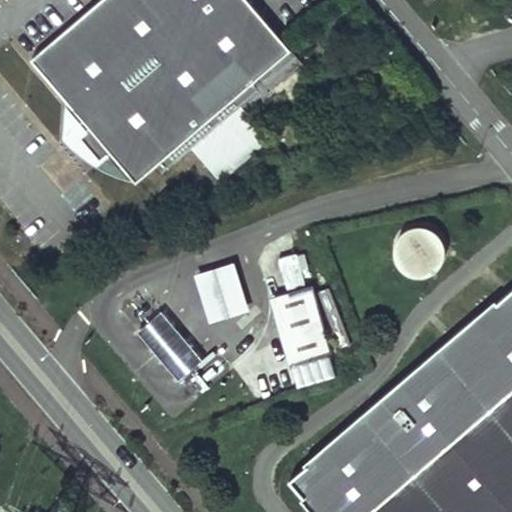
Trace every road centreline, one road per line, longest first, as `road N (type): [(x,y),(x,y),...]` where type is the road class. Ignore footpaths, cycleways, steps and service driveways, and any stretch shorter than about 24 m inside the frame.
road 1 (secondary): [(170,511),(0,311)]
road 2 (secondary): [(0,349),(136,511)]
road 3 (residential): [(377,0),(511,157)]
